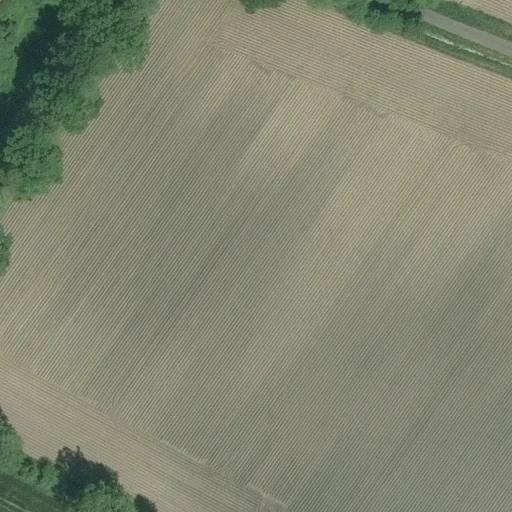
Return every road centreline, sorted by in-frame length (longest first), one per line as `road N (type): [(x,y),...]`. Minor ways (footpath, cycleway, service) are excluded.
road 1 (unclassified): [(109,0),(0,158)]
road 2 (residential): [(511,51),(388,0)]
